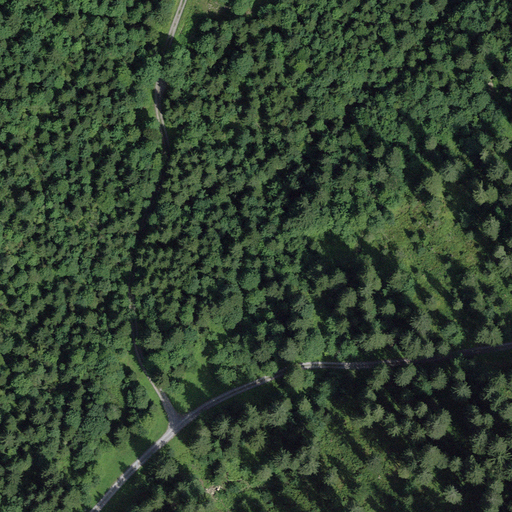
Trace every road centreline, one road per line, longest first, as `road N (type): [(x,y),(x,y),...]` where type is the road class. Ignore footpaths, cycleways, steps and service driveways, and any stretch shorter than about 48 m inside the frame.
road 1 (track): [(176,429),(135,355),(124,312),(167,169),(159,72),(178,0)]
road 2 (track): [(176,429),(217,395),(511,326)]
